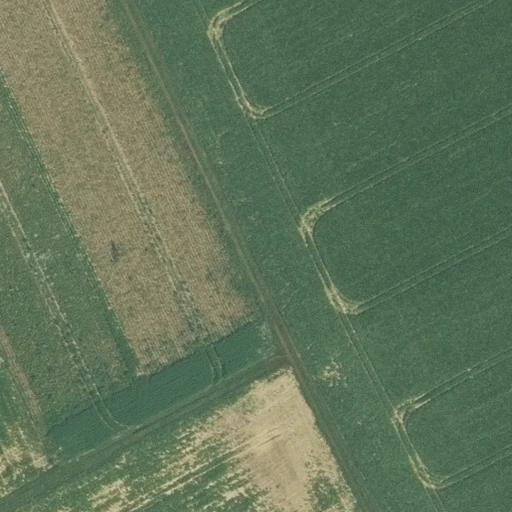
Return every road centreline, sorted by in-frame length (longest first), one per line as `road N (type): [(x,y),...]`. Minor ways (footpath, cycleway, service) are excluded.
road 1 (track): [(511,243),(2,511)]
road 2 (track): [(138,0),(294,357),(374,511)]
